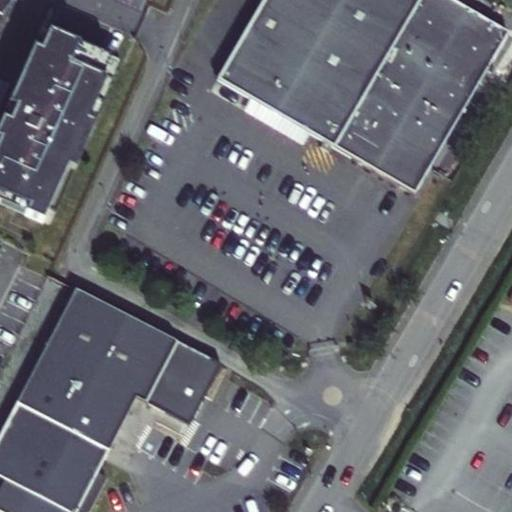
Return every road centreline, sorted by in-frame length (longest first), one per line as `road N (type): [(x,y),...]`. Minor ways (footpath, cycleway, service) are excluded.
road 1 (unclassified): [(184,0),(70,263),(313,397)]
road 2 (residential): [(511,175),(365,425)]
road 3 (track): [(0,401),(70,263)]
